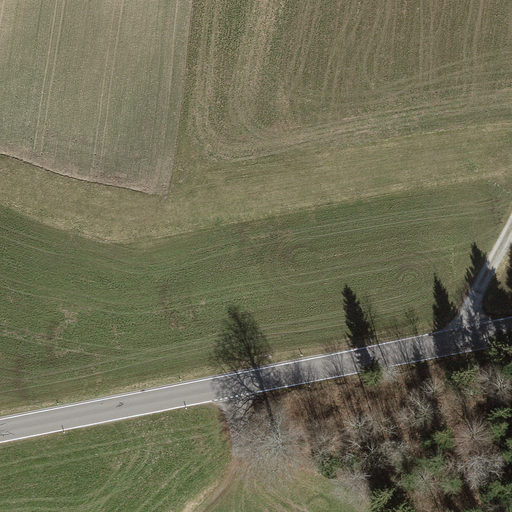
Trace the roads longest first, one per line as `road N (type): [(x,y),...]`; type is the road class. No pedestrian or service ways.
road 1 (tertiary): [(511,329),(0,431)]
road 2 (track): [(242,441),(374,511)]
road 3 (track): [(197,511),(238,460),(231,386)]
road 4 (track): [(466,338),(472,302),(511,226)]
